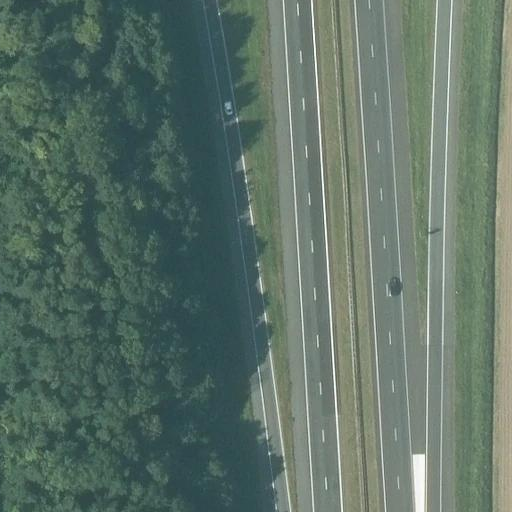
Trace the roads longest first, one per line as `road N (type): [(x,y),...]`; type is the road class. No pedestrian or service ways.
road 1 (motorway): [(208,0),(282,511)]
road 2 (motorway): [(399,511),(367,0)]
road 3 (motorway): [(295,0),(326,511)]
road 4 (motorway): [(429,511),(443,0)]
